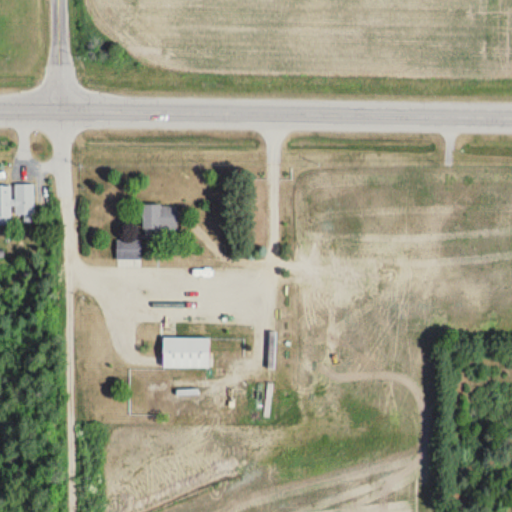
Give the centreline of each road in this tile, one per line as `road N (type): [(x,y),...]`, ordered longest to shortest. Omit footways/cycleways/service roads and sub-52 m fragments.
road 1 (primary): [(0,104),(511,114)]
road 2 (residential): [(70,511),(59,104)]
